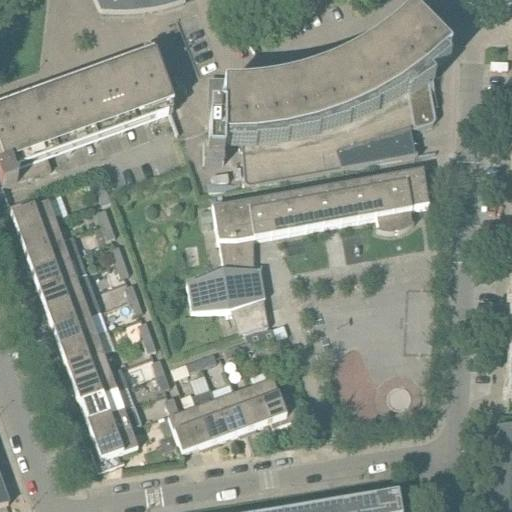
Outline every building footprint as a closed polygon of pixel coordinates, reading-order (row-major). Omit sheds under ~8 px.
[(91,0),(99,17),(109,18),(119,18),(129,18),(139,17),(147,16),(156,14),(166,12),(175,9),(179,8),(184,6),(181,0),(91,0)] [(437,111),(432,86),(429,81),(448,65),(443,60),(449,55),(410,16),(401,25),(390,34),(380,42),(370,49),(358,57),(347,62),(335,69),(324,73),(309,79),(300,82),(286,85),(276,87),(261,90),(249,91),(235,92),(224,92),(224,96),(224,103),(209,102),(208,133),(208,151),(202,151),(202,168),(222,168),(223,144),(240,145),(243,187),(244,189),(246,190),(248,191),(249,191),(416,161),(435,157),(434,156),(416,159),(413,159),(409,136),(430,129),(431,129),(431,128),(432,128),(432,127),(433,127),(433,126),(433,125),(434,125),(434,124),(434,123),(434,122),(433,122),(432,112),(437,111)] [(43,154),(102,133),(166,109),(167,112),(171,111),(152,57),(0,111),(0,192),(0,193),(50,175),(43,154)] [(233,315),(245,339),(255,335),(267,333),(264,314),(264,305),(259,275),(248,275),(248,246),(372,224),(374,236),(378,237),(382,238),(386,239),(390,239),(395,238),(402,236),(406,234),(409,231),(412,229),(410,215),(427,212),(421,176),(211,214),(200,216),(203,228),(213,226),(218,248),(220,276),(185,289),(190,318),(228,317),(233,315)] [(101,210),(110,207),(105,193),(96,196),(101,210)] [(17,240),(54,227),(46,208),(28,214),(24,206),(7,212),(17,240)] [(100,231),(109,228),(104,214),(95,218),(100,231)] [(24,259),(60,246),(54,227),(17,240),(24,259)] [(105,245),(114,242),(109,228),(100,231),(105,245)] [(31,278),(67,265),(60,246),(24,259),(31,278)] [(114,269),(122,266),(117,252),(109,255),(114,269)] [(38,297),(74,284),(67,265),(31,278),(38,297)] [(119,283),(127,280),(122,266),(114,269),(119,283)] [(44,316),(81,302),(74,284),(38,297),(44,316)] [(127,307),(136,304),(131,290),(122,293),(127,307)] [(51,334),(88,321),(81,302),(44,316),(51,334)] [(133,321),(141,318),(136,304),(127,307),(133,321)] [(58,353),(94,340),(88,321),(51,334),(58,353)] [(141,344),(150,341),(145,327),(136,331),(141,344)] [(272,333),(267,333),(255,335),(245,339),(247,346),(250,345),(251,350),(259,346),(276,344),(272,333)] [(65,372),(101,359),(94,340),(58,353),(65,372)] [(146,358),(155,355),(150,341),(141,344),(146,358)] [(236,351),(239,359),(253,354),(251,350),(250,345),(247,346),(236,351)] [(239,359),(236,351),(222,356),(223,360),(225,364),(239,359)] [(72,391),(108,378),(101,359),(65,372),(72,391)] [(201,373),(215,368),(212,359),(198,364),(201,373)] [(187,378),(201,373),(198,364),(184,369),(187,378)] [(155,382),(163,379),(158,365),(150,368),(155,382)] [(79,410),(115,396),(108,378),(72,391),(79,410)] [(160,396),(168,393),(163,379),(155,382),(160,396)] [(188,381),(182,383),(184,397),(211,392),(209,379),(189,383),(188,381)] [(251,394),(265,430),(269,429),(271,434),(296,425),(287,402),(278,406),(271,387),(251,394)] [(214,393),(218,404),(234,400),(231,389),(214,393)] [(246,437),(265,430),(251,394),(233,401),(246,437)] [(85,428),(122,415),(115,396),(79,410),(85,428)] [(227,444),(246,437),(233,401),(214,407),(227,444)] [(168,420),(177,417),(172,403),(163,406),(168,420)] [(208,451),(227,444),(214,407),(195,414),(208,451)] [(195,414),(178,420),(167,425),(176,449),(180,461),(208,451),(195,414)] [(92,447),(129,434),(122,415),(85,428),(92,447)] [(163,442),(172,439),(167,425),(158,428),(163,442)] [(495,456),(511,457),(511,432),(496,431),(495,456)] [(129,434),(92,447),(94,452),(89,454),(98,478),(120,470),(117,461),(136,454),(129,434)] [(494,481),(511,482),(511,457),(495,456),(494,481)] [(493,506),(511,506),(511,482),(494,481),(493,506)] [(398,511),(396,500),(320,511),(398,511)]
